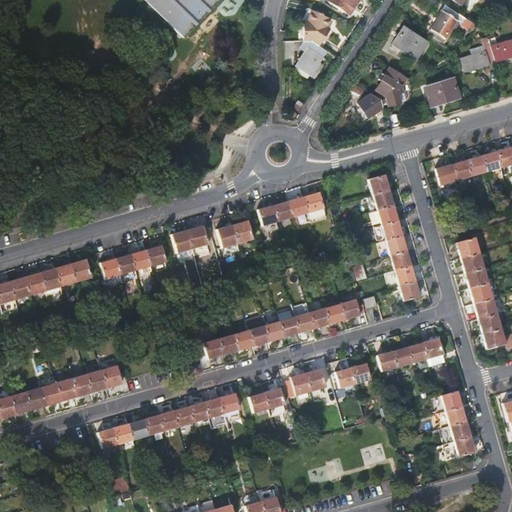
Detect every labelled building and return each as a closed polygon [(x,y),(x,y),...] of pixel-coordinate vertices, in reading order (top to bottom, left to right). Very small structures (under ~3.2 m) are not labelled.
[(137,0),(137,1),(177,39),(215,0),(137,0)] [(329,0),(349,14),(358,0),(329,0)] [(444,38),(460,15),(445,5),(429,28),(444,38)] [(303,28),(304,40),(310,39),(318,45),(329,28),(327,26),(330,17),(322,14),(322,13),(311,10),(308,20),(305,28),(303,28)] [(425,43),(402,27),(389,47),(412,62),(425,43)] [(510,36),(490,42),(490,45),(511,40),(510,36)] [(481,40),(482,45),(484,51),(472,55),(461,58),(464,70),(488,63),(488,62),(495,60),(490,45),(490,42),(489,38),(481,40)] [(319,62),(326,50),(318,45),(310,39),(304,40),(300,40),(299,47),(304,51),(296,64),(297,65),(293,70),(307,79),(310,74),(315,77),(318,72),(317,71),(321,64),(319,62)] [(495,60),(511,55),(511,39),(511,40),(490,45),(495,60)] [(294,62),(293,40),(284,41),(287,63),(294,62)] [(470,49),(472,55),(484,51),(482,45),(470,49)] [(402,87),(407,79),(390,67),(384,76),(380,82),(381,83),(384,84),(379,93),(386,97),(389,107),(401,104),(399,94),(403,92),(402,87)] [(452,78),(425,86),(431,104),(457,96),(452,78)] [(360,95),(363,90),(354,83),(350,89),(360,95)] [(376,91),(379,93),(384,84),(381,83),(376,91)] [(378,115),(383,110),(380,101),(367,92),(356,102),(368,116),(375,111),(378,115)] [(503,164),(511,161),(511,144),(498,148),(503,164)] [(488,168),(503,164),(498,148),(484,152),(488,168)] [(474,173),(488,168),(484,152),(469,156),(474,173)] [(459,177),(474,173),(469,156),(454,161),(459,177)] [(444,181),(459,177),(454,161),(440,165),(444,181)] [(372,176),(376,192),(392,187),(388,171),(372,176)] [(376,192),(381,207),(396,202),(392,187),(376,192)] [(323,189),(308,193),(312,208),(314,215),(329,211),(323,189)] [(297,212),(312,208),(308,193),(292,197),(297,212)] [(281,217),(297,212),(292,197),(277,202),(281,217)] [(266,221),(281,217),(277,202),(262,206),(266,221)] [(381,207),(385,221),(401,217),(396,202),(381,207)] [(385,221),(389,237),(405,232),(401,217),(385,221)] [(252,218),(237,222),(242,239),(257,235),(252,218)] [(206,222),(191,226),(196,244),(211,240),(206,222)] [(226,244),(242,239),(237,222),(221,226),(226,244)] [(181,248),(196,244),(191,226),(176,230),(181,248)] [(389,237),(394,252),(409,247),(405,232),(389,237)] [(460,238),(465,254),(482,249),(478,233),(460,238)] [(166,241),(150,246),(154,261),(170,257),(166,241)] [(150,246),(136,250),(140,265),(154,261),(150,246)] [(394,252),(398,266),(414,262),(409,247),(394,252)] [(487,265),(482,249),(465,254),(469,270),(487,265)] [(128,277),(143,273),(140,265),(136,250),(121,254),(126,269),(128,277)] [(110,274),(126,269),(121,254),(105,258),(110,274)] [(91,255),(75,259),(80,277),(96,272),(91,255)] [(65,281),(80,277),(75,259),(60,263),(65,281)] [(398,266),(402,282),(418,277),(414,262),(398,266)] [(50,285),(65,281),(60,263),(45,268),(50,285)] [(491,280),(487,265),(469,270),(473,285),(491,280)] [(35,290),(50,285),(45,268),(30,272),(35,290)] [(20,294),(35,290),(30,272),(15,276),(20,294)] [(0,282),(4,298),(20,294),(15,276),(0,280),(0,282)] [(423,293),(418,277),(402,282),(407,298),(423,293)] [(495,295),(491,280),(473,285),(478,300),(495,295)] [(368,295),(370,302),(379,300),(377,292),(368,295)] [(344,300),(348,315),(363,311),(362,309),(369,307),(365,294),(344,300)] [(500,310),(495,295),(478,300),(482,315),(500,310)] [(333,320),(348,315),(344,300),(328,304),(333,320)] [(318,324),(333,320),(328,304),(313,309),(318,324)] [(303,329),(318,324),(313,309),(298,313),(303,329)] [(504,325),(500,310),(482,315),(486,330),(504,325)] [(273,337),(268,322),(266,312),(250,316),(253,326),(257,342),(273,337)] [(288,333),(303,329),(298,313),(283,317),(288,333)] [(140,320),(142,327),(154,323),(153,317),(140,320)] [(273,337),(288,333),(283,317),(268,322),(273,337)] [(506,333),(504,325),(486,330),(491,345),(508,340),(506,333)] [(63,330),(65,334),(79,330),(78,326),(63,330)] [(241,346),(257,342),(253,326),(237,331),(241,346)] [(227,351),(241,346),(237,331),(222,335),(227,351)] [(212,355),(227,351),(222,335),(201,341),(204,353),(211,352),(212,355)] [(442,335),(426,340),(431,355),(433,363),(448,359),(442,335)] [(416,360),(431,355),(426,340),(411,344),(416,360)] [(401,364),(416,360),(411,344),(396,348),(401,364)] [(387,368),(401,364),(396,348),(382,352),(387,368)] [(122,361),(106,366),(111,384),(127,379),(122,361)] [(369,361),(354,365),(358,380),(374,376),(369,361)] [(324,365),(309,369),(315,388),(330,384),(324,365)] [(343,385),(358,380),(354,365),(339,369),(343,385)] [(96,388),(111,384),(106,366),(91,370),(96,388)] [(315,388),(309,369),(288,376),(290,383),(293,394),(315,388)] [(82,393),(96,388),(91,370),(76,374),(82,393)] [(66,397),(82,393),(76,374),(61,379),(66,397)] [(51,401),(66,397),(61,379),(46,383),(51,401)] [(35,406),(51,401),(46,383),(30,388),(35,406)] [(290,383),(268,389),(272,405),(294,399),(293,394),(290,383)] [(444,392),(449,408),(465,403),(460,387),(444,392)] [(20,411),(35,406),(30,388),(14,392),(20,411)] [(238,389),(223,394),(227,409),(230,418),(245,414),(238,389)] [(257,409),(272,405),(268,389),(253,394),(257,409)] [(0,398),(5,415),(20,411),(14,392),(0,396),(0,398)] [(211,414),(227,409),(223,394),(206,398),(211,414)] [(196,418),(211,414),(206,398),(192,403),(196,418)] [(181,423),(196,418),(192,403),(176,407),(181,423)] [(441,410),(445,425),(453,423),(469,418),(465,403),(449,408),(441,410)] [(166,427),(181,423),(176,407),(162,411),(166,427)] [(151,432),(166,427),(162,411),(146,416),(151,432)] [(135,436),(151,432),(146,416),(131,420),(135,436)] [(453,423),(458,438),(474,434),(469,418),(453,423)] [(120,440),(135,436),(131,420),(116,425),(120,440)] [(106,445),(120,440),(116,425),(101,429),(106,445)] [(439,428),(442,440),(452,437),(448,425),(439,428)] [(458,438),(446,442),(450,456),(478,448),(474,434),(458,438)] [(112,491),(133,485),(129,472),(108,478),(109,483),(112,491)] [(279,493),(277,486),(272,486),(261,489),(264,497),(279,493)] [(279,493),(264,497),(267,511),(280,511),(284,511),(279,493)] [(250,511),(267,511),(264,497),(248,502),(250,511)] [(212,499),(202,502),(204,511),(221,511),(219,505),(218,500),(212,502),(212,499)] [(237,511),(234,501),(219,505),(221,511),(237,511)] [(204,511),(202,502),(187,506),(188,511),(204,511)]
